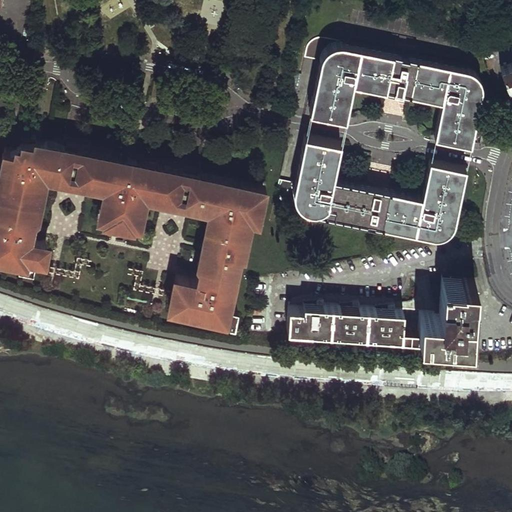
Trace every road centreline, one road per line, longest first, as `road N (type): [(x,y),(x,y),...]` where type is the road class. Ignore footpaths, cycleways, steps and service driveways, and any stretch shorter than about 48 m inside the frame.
road 1 (residential): [(243,108),(207,79),(149,66),(94,55),(66,69)]
road 2 (residential): [(66,69),(81,91),(200,116),(243,108)]
road 3 (residential): [(511,294),(492,240),(504,161)]
